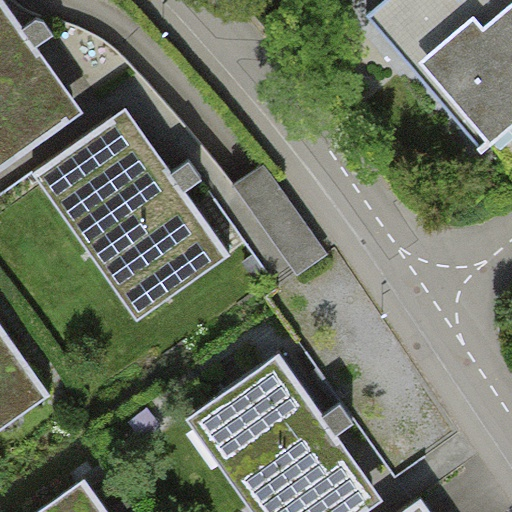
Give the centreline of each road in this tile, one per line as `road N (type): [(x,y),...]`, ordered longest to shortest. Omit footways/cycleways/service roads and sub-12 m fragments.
road 1 (residential): [(200,0),(344,168),(433,304)]
road 2 (residential): [(433,304),(511,425)]
